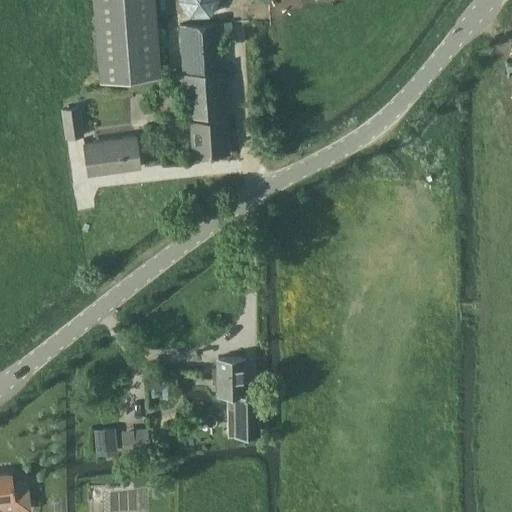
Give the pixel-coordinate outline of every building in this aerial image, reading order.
[(160,76),(154,0),(92,0),(98,80),(160,76)] [(210,16),(217,0),(176,0),(189,17),(210,16)] [(221,35),(232,35),(231,21),(179,25),(182,73),(171,74),(172,89),(159,89),(160,114),(174,113),(173,90),(185,89),(186,115),(226,112),(221,35)] [(62,108),(66,138),(84,135),(80,106),(62,108)] [(229,153),(226,117),(191,119),(193,155),(229,153)] [(88,174),(140,167),(135,135),(84,143),(88,174)] [(218,367),(212,368),(212,383),(218,383),(218,395),(226,395),(226,408),(236,408),(236,431),(258,430),(257,393),(244,393),(243,357),(218,357),(218,367)] [(172,400),(172,382),(162,382),(162,400),(172,400)] [(159,397),(159,383),(148,383),(148,397),(159,397)] [(95,454),(119,454),(119,429),(95,429),(95,454)] [(124,454),(149,454),(149,430),(123,430),(124,454)] [(30,503),(27,482),(13,484),(12,473),(0,474),(0,511),(11,511),(19,511),(18,507),(26,506),(30,503)]
